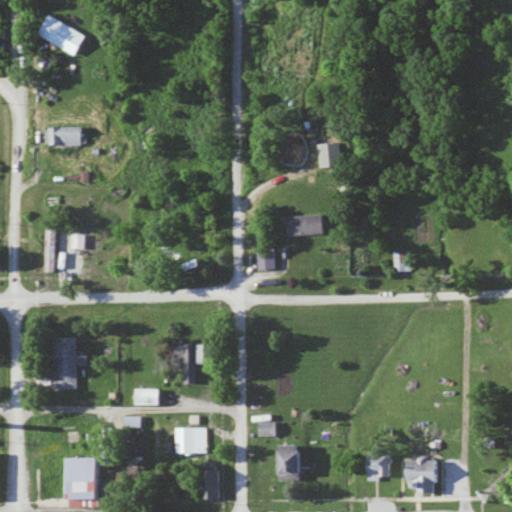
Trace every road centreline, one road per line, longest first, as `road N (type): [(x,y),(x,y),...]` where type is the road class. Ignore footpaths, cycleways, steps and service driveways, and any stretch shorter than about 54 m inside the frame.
road 1 (residential): [(511,292),(0,298)]
road 2 (residential): [(239,511),(236,0)]
road 3 (residential): [(20,511),(18,0)]
road 4 (residential): [(468,511),(469,296)]
